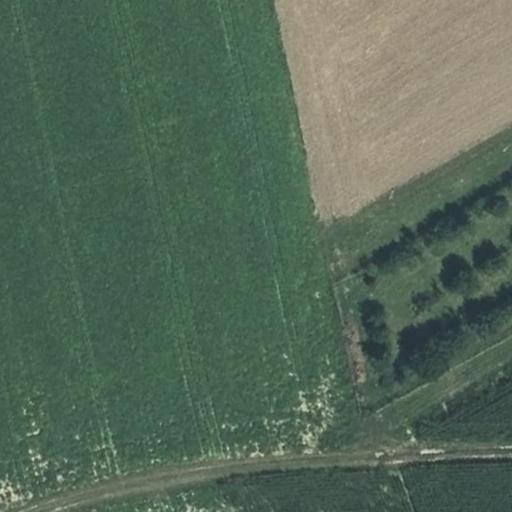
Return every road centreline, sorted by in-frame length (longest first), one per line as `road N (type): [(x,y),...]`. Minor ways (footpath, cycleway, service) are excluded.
road 1 (track): [(25,511),(256,462),(511,445)]
road 2 (track): [(278,0),(378,449)]
